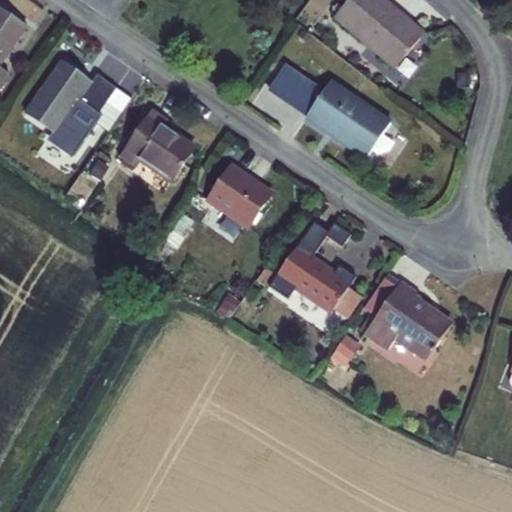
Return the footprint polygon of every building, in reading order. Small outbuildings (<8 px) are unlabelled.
[(395,70),(420,41),(395,19),(399,15),(382,0),(351,0),(334,19),(395,70)] [(0,89),(8,77),(0,72),(0,69),(28,29),(0,9),(0,89)] [(395,19),(420,41),(425,36),(399,15),(395,19)] [(62,63),(48,85),(51,88),(45,97),(41,94),(27,115),(58,137),(57,139),(77,151),(117,91),(98,79),(93,85),(62,63)] [(307,119),(367,160),(391,126),(331,84),(307,119)] [(51,88),(48,85),(41,94),(45,97),(51,88)] [(154,116),(125,160),(137,168),(139,169),(142,164),(171,183),(194,151),(165,131),(168,126),(154,116)] [(137,168),(125,160),(121,166),(133,173),(137,168)] [(209,203),(249,229),(271,196),(232,170),(209,203)] [(335,313),(350,291),(356,281),(340,270),(334,277),(312,262),(327,241),(329,237),(327,235),(312,225),(271,286),(290,299),(297,291),(333,315),(335,313)] [(329,237),(327,241),(343,251),(352,237),(335,225),(327,235),(329,237)] [(401,285),(377,318),(366,336),(389,352),(397,342),(428,362),(452,327),(414,301),(417,297),(401,285)] [(363,300),(350,291),(335,313),(348,322),(363,300)] [(366,336),(377,318),(373,314),(360,332),(366,336)] [(346,339),(336,353),(353,362),(362,348),(346,339)]
